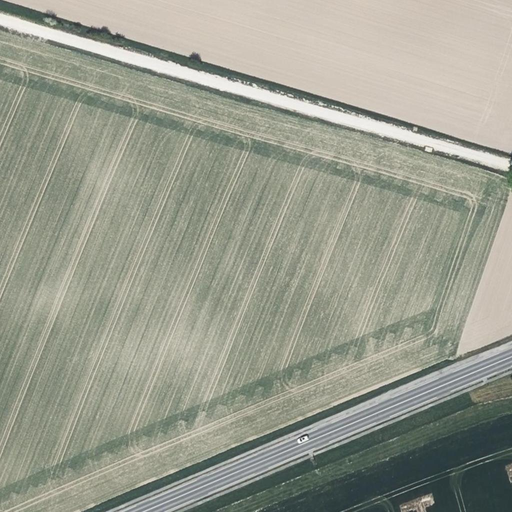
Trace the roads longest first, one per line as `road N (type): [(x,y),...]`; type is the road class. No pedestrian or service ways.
road 1 (track): [(511,166),(0,18)]
road 2 (primary): [(143,511),(511,355)]
